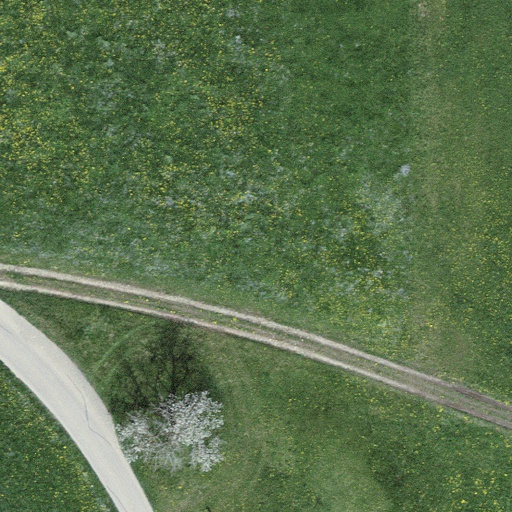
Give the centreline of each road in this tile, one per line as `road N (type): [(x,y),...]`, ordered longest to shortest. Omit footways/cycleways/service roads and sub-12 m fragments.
road 1 (track): [(0,276),(239,323),(511,413)]
road 2 (unclassified): [(0,333),(59,391),(136,511)]
